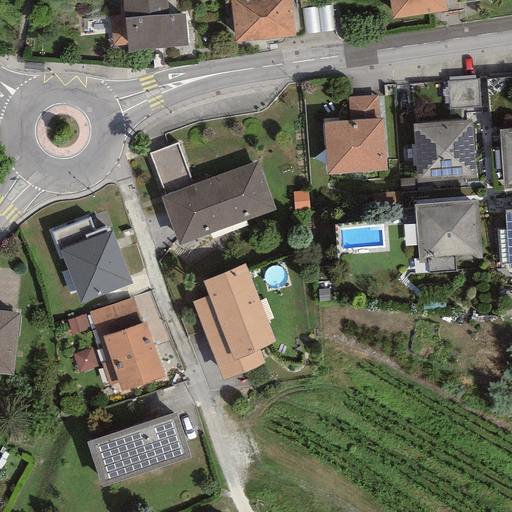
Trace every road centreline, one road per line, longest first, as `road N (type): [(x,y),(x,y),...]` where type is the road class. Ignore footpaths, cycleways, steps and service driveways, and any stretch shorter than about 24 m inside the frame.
road 1 (tertiary): [(106,115),(226,72),(511,32)]
road 2 (unclassified): [(104,153),(123,178),(243,511)]
